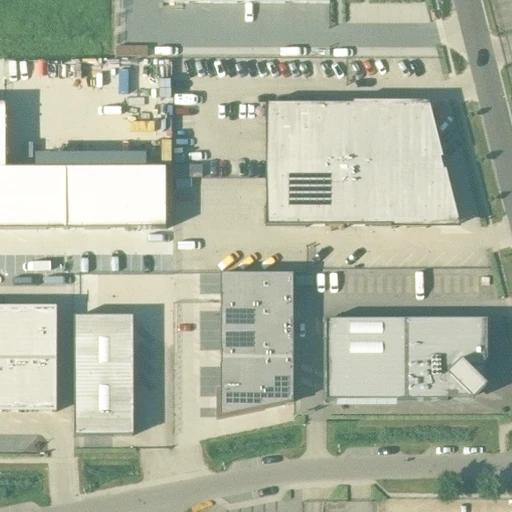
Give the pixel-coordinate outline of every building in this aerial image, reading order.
[(0,230),(166,231),(166,167),(5,167),(5,103),(0,103),(0,230)] [(265,105),(265,227),(391,227),(391,229),(396,229),(396,226),(457,226),(444,176),(447,175),(446,170),(444,171),(441,160),(443,159),(442,155),(439,156),(427,106),(356,106),(356,103),(351,103),(351,105),(265,105)] [(220,275),(220,418),(293,403),(293,275),(220,275)] [(0,411),(55,412),(55,310),(0,309),(0,411)] [(74,438),(134,438),(133,318),(73,318),(74,438)] [(487,362),(487,321),(326,321),(326,402),(336,402),(336,398),(396,398),(396,402),(448,401),(448,399),(470,399),(472,402),(488,387),(485,384),(485,362),(487,362)]
